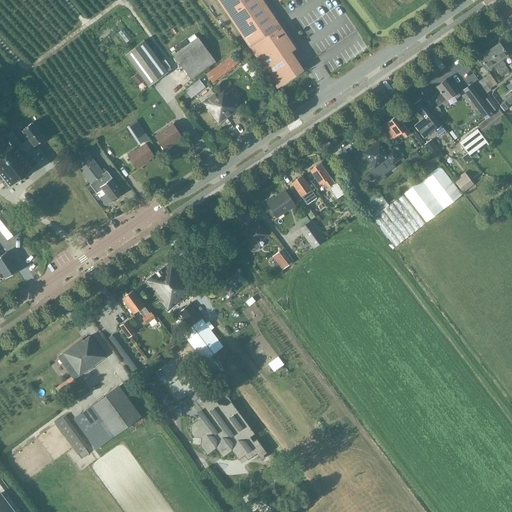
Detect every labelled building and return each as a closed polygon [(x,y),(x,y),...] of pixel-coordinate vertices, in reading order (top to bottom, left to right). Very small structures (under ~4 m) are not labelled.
[(262,0),(217,0),(277,88),(303,70),(291,52),(295,49),(262,0)] [(191,80),(216,62),(198,37),(173,56),(191,80)] [(174,44),(176,48),(185,44),(182,39),(174,44)] [(148,86),(168,72),(144,40),(125,54),(148,86)] [(499,43),(489,50),(505,73),(509,70),(501,60),(508,56),(499,43)] [(505,73),(489,50),(479,57),(487,70),(493,65),(501,76),(505,73)] [(215,81),(239,62),(233,54),(209,73),(215,81)] [(496,84),(490,73),(483,78),(490,88),(496,84)] [(439,91),(432,97),(439,105),(446,100),(453,95),(456,99),(460,96),(447,79),(436,87),(439,91)] [(485,119),(493,114),(471,85),(464,90),(485,119)] [(224,86),(215,92),(224,103),(218,107),(227,119),(241,108),(224,86)] [(224,103),(215,92),(202,103),(218,125),(227,119),(218,107),(224,103)] [(489,96),(484,100),(493,112),(497,109),(498,108),(498,107),(489,96)] [(413,105),(424,119),(415,126),(425,138),(434,131),(439,137),(446,132),(441,125),(442,125),(422,99),(413,105)] [(494,114),(478,126),(485,134),(501,122),(505,119),(501,113),(499,110),(494,114)] [(140,114),(134,117),(141,132),(147,129),(140,114)] [(391,140),(397,136),(402,132),(405,137),(410,133),(403,122),(402,123),(396,116),(381,128),(391,140)] [(34,147),(45,138),(32,123),(22,131),(28,139),(22,144),(11,131),(0,140),(0,180),(2,183),(0,184),(0,185),(2,188),(5,186),(7,188),(18,179),(20,182),(25,178),(23,176),(34,166),(32,164),(35,162),(32,159),(30,161),(24,153),(34,146),(34,147)] [(171,144),(181,137),(173,124),(155,136),(164,150),(172,145),(171,144)] [(459,142),(473,161),(476,159),(477,160),(480,157),(477,154),(488,145),(476,129),(459,142)] [(416,133),(411,137),(418,147),(423,143),(416,133)] [(380,141),(364,153),(375,167),(370,171),(375,178),(382,172),(384,175),(384,174),(395,166),(393,164),(400,158),(393,149),(388,152),(380,141)] [(143,163),(154,156),(146,144),(128,156),(137,169),(144,164),(143,163)] [(86,149),(72,159),(76,165),(97,193),(102,189),(105,193),(100,197),(106,205),(111,201),(122,193),(104,169),(102,171),(90,155),(86,149)] [(417,152),(409,158),(412,163),(420,157),(417,152)] [(328,187),(334,183),(321,164),(310,171),(320,184),(324,181),(328,187)] [(466,174),(456,180),(463,190),(473,183),(466,174)] [(316,199),(311,192),(315,190),(310,183),(308,185),(302,176),(292,183),(301,196),(307,205),(316,199)] [(337,184),(331,189),(338,199),(344,194),(337,184)] [(277,218),(295,205),(286,191),(267,203),(277,218)] [(353,205),(348,209),(352,215),(357,211),(353,205)] [(0,215),(0,231),(7,240),(18,231),(3,213),(0,215)] [(258,243),(268,236),(257,221),(242,233),(249,243),(249,247),(252,250),(254,250),(259,247),(259,245),(258,243)] [(300,229),(314,249),(325,240),(311,221),(300,229)] [(282,270),(292,263),(282,249),(272,257),(282,270)] [(0,270),(6,279),(8,277),(18,271),(6,252),(0,256),(0,270)] [(52,270),(58,265),(53,257),(46,262),(52,270)] [(185,295),(193,289),(173,261),(145,281),(168,311),(187,297),(185,295)] [(139,310),(143,316),(144,318),(143,319),(146,324),(155,318),(151,312),(149,314),(144,306),(133,291),(122,298),(134,314),(139,310)] [(179,312),(191,327),(183,333),(203,359),(222,345),(190,304),(179,312)] [(135,332),(127,321),(120,326),(128,337),(135,332)] [(74,380),(106,357),(90,336),(84,341),(83,339),(58,357),(74,380)] [(123,383),(93,405),(74,419),(96,449),(141,417),(124,393),(127,390),(123,383)] [(230,410),(235,406),(232,402),(227,405),(221,403),(213,395),(208,398),(205,393),(195,400),(207,417),(212,413),(220,424),(233,414),(230,410)] [(245,456),(248,460),(258,453),(263,459),(265,458),(264,455),(267,453),(257,439),(254,441),(251,437),(255,434),(235,406),(230,410),(233,414),(220,424),(212,413),(207,417),(209,419),(204,422),(201,417),(191,424),(190,432),(194,437),(201,438),(200,445),(207,455),(216,448),(223,458),(232,451),(239,460),(245,456)] [(66,424),(60,429),(78,454),(85,449),(66,424)] [(0,511),(14,511),(0,493),(0,511)]
